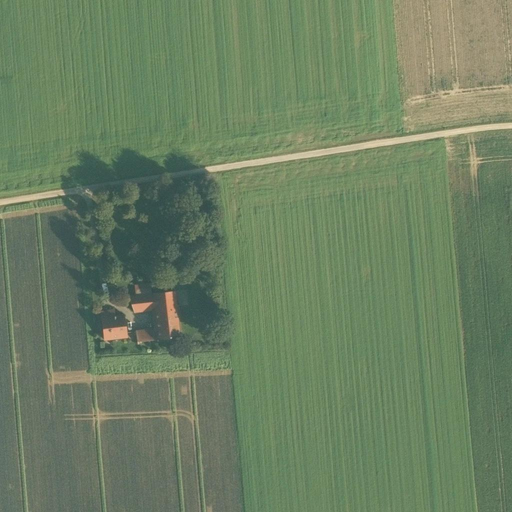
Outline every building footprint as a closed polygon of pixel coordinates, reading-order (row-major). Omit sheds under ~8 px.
[(135,296),(151,294),(150,284),(134,286),(135,296)] [(154,308),(156,330),(158,341),(179,339),(174,291),(153,294),(154,307),(154,308)] [(129,297),(134,311),(154,308),(154,307),(153,294),(151,294),(135,296),(129,297)] [(100,313),(104,341),(127,338),(124,316),(114,317),(113,311),(100,313)] [(136,343),(158,341),(156,330),(135,332),(136,343)]
